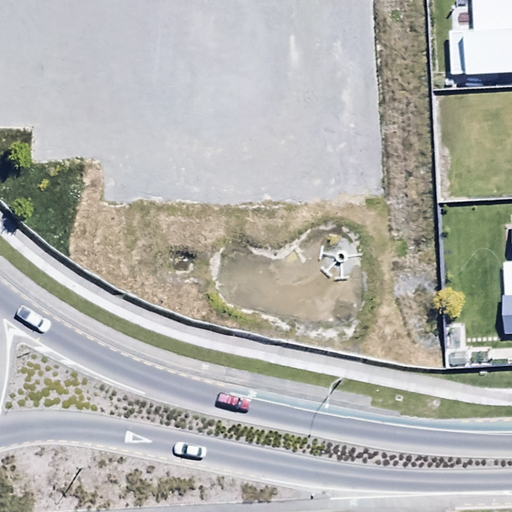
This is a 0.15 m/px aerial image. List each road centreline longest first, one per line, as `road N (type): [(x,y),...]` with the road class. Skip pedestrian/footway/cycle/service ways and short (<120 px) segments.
road 1 (trunk): [(0,299),(88,354),(210,398),(420,441),(511,445)]
road 2 (trunk): [(511,480),(374,479),(55,424),(0,431)]
